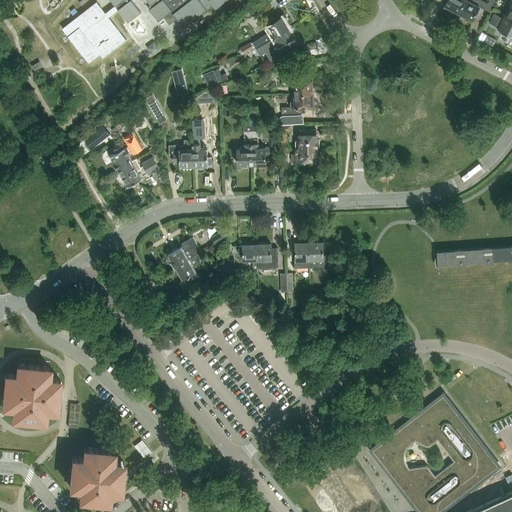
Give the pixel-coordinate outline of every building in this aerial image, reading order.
[(110,0),(115,6),(118,10),(128,22),(141,12),(131,0),(146,0),(152,7),(149,9),(158,21),(164,17),(169,25),(177,19),(184,28),(213,5),(216,9),(228,0),(110,0)] [(458,12),(464,0),(446,0),(447,0),(444,5),(458,12)] [(472,20),(479,6),(485,9),(488,3),(482,0),(464,0),(458,12),(465,16),(465,18),(471,21),(471,19),(472,20)] [(496,0),(489,0),(488,3),(485,9),(491,12),(496,0)] [(110,16),(118,10),(115,6),(107,12),(99,1),(64,27),(91,61),(102,52),(105,56),(128,39),(110,16)] [(511,17),(504,13),(502,17),(494,13),(490,22),(501,28),(499,31),(511,37),(511,17)] [(263,35),(259,38),(264,47),(269,45),(266,41),(289,27),(286,22),(287,21),(288,18),(287,17),(284,16),(283,17),(282,15),(275,20),(272,15),(264,20),(271,30),(263,35)] [(259,38),(253,41),(260,53),(265,49),(270,58),(283,51),(284,52),(291,47),(289,43),(296,39),(289,27),(266,41),(269,45),(264,47),(259,38)] [(487,35),(484,41),(493,46),(496,40),(487,35)] [(251,41),(241,46),(245,53),(255,47),(251,41)] [(155,42),(147,48),(153,55),(160,49),(155,42)] [(39,61),(32,66),(35,71),(42,66),(39,61)] [(219,68),(204,74),(209,86),(219,82),(229,78),(226,73),(222,75),(219,68)] [(188,92),(182,69),(172,71),(178,94),(188,92)] [(293,84),(294,92),(313,91),(313,90),(315,90),(316,88),(316,86),(314,85),(313,84),(313,77),(304,78),(304,70),(302,70),(302,71),(285,72),(285,78),(289,78),(290,85),(293,84)] [(228,93),(228,85),(220,85),(220,93),(228,93)] [(313,91),(294,92),(294,100),(291,100),(291,105),(282,106),(283,112),(305,111),(305,112),(306,112),(305,105),(314,105),(313,91)] [(152,95),(145,99),(152,109),(159,105),(152,95)] [(164,127),(177,120),(171,110),(158,117),(164,127)] [(254,117),(250,117),(250,124),(244,124),(245,130),(256,130),(256,136),(251,136),(253,163),(266,163),(266,154),(270,154),(270,146),(259,146),(258,122),(254,117)] [(104,124),(94,131),(101,140),(111,133),(104,124)] [(204,129),(193,130),(193,139),(193,148),(194,148),(194,165),(201,165),(201,167),(207,167),(207,165),(212,164),(211,156),(208,156),(207,147),(200,148),(200,136),(204,136),(204,129)] [(256,130),(245,130),(245,147),(234,147),(234,156),(238,156),(238,164),(253,163),(251,136),(256,136),(256,130)] [(317,130),(300,130),(300,140),(296,140),(296,148),(318,147),(320,147),(320,139),(318,139),(318,134),(317,134),(317,130)] [(174,153),(174,162),(180,162),(180,166),(194,165),(194,148),(193,148),(193,139),(185,139),(185,145),(180,146),(180,144),(169,145),(169,154),(174,153)] [(115,152),(110,155),(114,162),(114,163),(113,163),(116,168),(117,168),(118,168),(132,160),(136,158),(140,155),(132,142),(124,147),(123,145),(113,150),(115,152)] [(318,161),(318,147),(296,148),(296,153),(293,153),(293,162),(310,162),(310,164),(316,164),(316,161),(318,161)] [(136,158),(132,160),(118,168),(128,185),(144,176),(144,175),(148,173),(159,167),(153,156),(142,162),(143,165),(141,166),(136,158)] [(218,224),(218,232),(212,235),(216,243),(226,238),(225,224),(218,224)] [(175,267),(196,255),(195,254),(202,251),(194,236),(180,243),(182,247),(168,255),(172,261),(171,261),(172,262),(171,263),(174,268),(175,267)] [(311,242),(309,242),(310,266),(324,266),(324,270),(330,270),(329,256),(324,256),(324,242),(317,242),(317,240),(311,240),(311,242)] [(258,244),(257,244),(258,259),(278,259),(278,248),(271,247),(271,243),(265,243),(265,242),(258,242),(258,244)] [(295,267),(310,266),(309,242),(294,243),(294,250),(296,250),(297,258),(295,258),(295,267)] [(258,267),(258,259),(257,244),(243,245),(239,246),(240,254),(244,254),(244,260),(253,260),(253,268),(258,267)] [(511,245),(437,250),(438,267),(511,262),(511,245)] [(200,262),(196,255),(175,267),(185,284),(192,281),(191,279),(197,276),(195,272),(196,272),(193,266),(200,262)] [(234,260),(228,261),(228,272),(235,271),(242,278),(243,277),(243,269),(235,269),(234,260)] [(222,268),(213,272),(216,277),(225,273),(222,268)] [(50,367),(17,364),(16,375),(6,374),(2,407),(13,408),(12,418),(45,421),(46,411),(57,412),(60,379),(49,378),(50,367)] [(511,511),(511,490),(464,511),(441,511),(441,510),(498,466),(443,395),(373,450),(420,511),(511,511)] [(71,401),(71,423),(82,423),(82,401),(71,401)] [(146,438),(137,442),(144,455),(153,451),(146,438)] [(121,492),(122,481),(123,473),(124,462),(113,461),(114,450),(84,448),(83,458),(73,457),(70,487),(81,488),(80,499),(109,502),(110,491),(121,492)]
